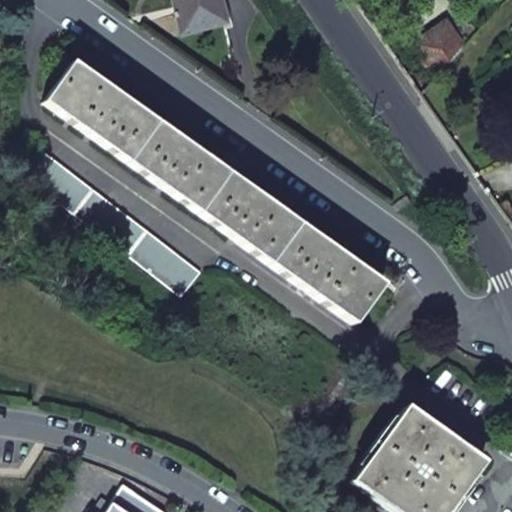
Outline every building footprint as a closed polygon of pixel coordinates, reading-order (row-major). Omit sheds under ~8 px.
[(216,0),(171,0),(180,35),(202,29),(223,24),(216,0)] [(445,23),(412,46),(436,80),(463,49),(445,23)] [(378,285),(69,65),(40,105),(351,325),(378,285)] [(200,274),(38,149),(20,172),(182,297),(200,274)] [(445,511),(479,465),(401,409),(350,483),(390,511),(445,511)] [(156,511),(119,487),(107,505),(99,499),(90,511),(156,511)]
